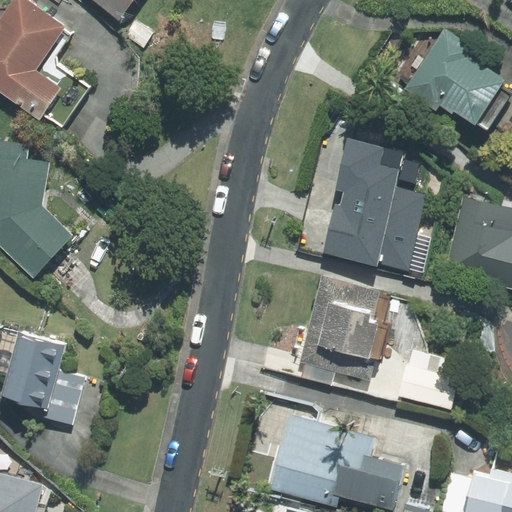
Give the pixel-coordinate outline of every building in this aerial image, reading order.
[(0,85),(53,121),(76,87),(48,68),(78,23),(43,0),(19,0),(0,29),(0,85)] [(107,0),(136,20),(149,0),(107,0)] [(511,81),(511,72),(443,30),(413,77),(486,123),(511,81)] [(403,148),(347,137),(336,190),(343,191),(340,204),(333,203),(322,255),(378,266),(379,263),(409,270),(426,192),(395,186),(403,148)] [(0,138),(0,237),(41,275),(82,230),(49,201),(56,161),(32,158),(35,144),(0,138)] [(415,184),(420,164),(404,160),(399,181),(415,184)] [(511,200),(470,191),(452,268),(511,281),(511,200)] [(382,317),(389,289),(327,272),(303,360),(376,380),(392,319),(382,317)] [(0,370),(12,372),(9,393),(49,400),(47,415),(82,421),(90,373),(65,369),(71,336),(5,324),(0,349),(0,370)] [(451,356),(417,346),(403,392),(458,408),(469,374),(447,367),(451,356)] [(345,495),(400,509),(413,459),(376,449),(380,434),(296,412),(276,487),(342,505),(345,495)] [(511,511),(511,467),(484,463),(482,474),(453,469),(446,511),(451,511),(511,511)] [(44,511),(52,480),(0,468),(0,511),(44,511)] [(322,511),(291,503),(288,511),(267,511),(245,506),(243,511),(322,511)]
